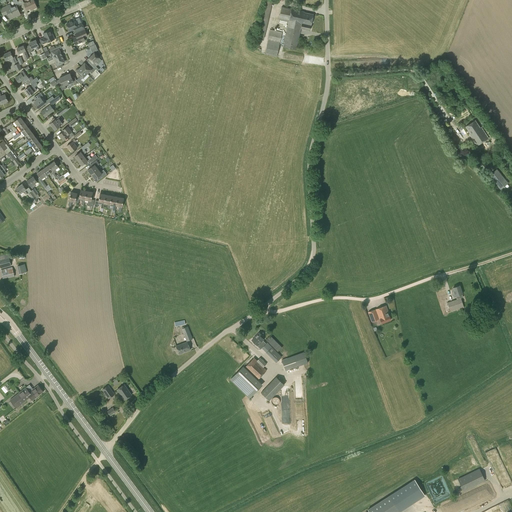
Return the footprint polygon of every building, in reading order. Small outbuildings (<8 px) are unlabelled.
[(20,15),(16,6),(19,5),(17,0),(14,2),(16,6),(11,8),(9,5),(0,9),(2,14),(7,12),(9,17),(16,14),(17,16),(20,15)] [(31,0),(30,0),(26,0),(27,2),(24,3),(27,10),(32,8),(33,9),(37,7),(33,0),(31,0)] [(275,2),(275,0),(264,0),(256,37),(264,39),(273,1),(275,2)] [(309,30),(311,25),(313,15),(304,13),(304,11),(282,7),(279,19),(289,21),(284,43),(283,47),(296,50),(297,46),(301,28),(309,30)] [(77,25),(74,19),(69,22),(70,23),(66,24),(69,31),(74,29),(75,32),(84,28),(82,23),(77,25)] [(280,42),(282,32),(270,29),(268,40),(265,54),(277,57),(280,42)] [(42,45),(47,42),(47,43),(54,39),(50,30),(43,33),(44,37),(39,39),(42,45)] [(76,37),(73,39),(75,45),(85,40),(84,37),(87,36),(85,30),(75,34),(76,37)] [(41,53),(38,45),(36,40),(29,43),(31,48),(35,47),(38,54),(41,53)] [(90,47),(92,53),(98,50),(95,44),(90,47)] [(29,58),(25,51),(25,50),(23,45),(17,48),(19,53),(20,55),(23,54),(26,60),(29,58)] [(48,62),(62,56),(59,49),(56,50),(55,48),(49,50),(51,53),(52,53),(53,56),(47,58),(48,62)] [(13,57),(10,51),(3,54),(6,60),(11,58),(13,64),(17,62),(14,57),(13,57)] [(95,54),(94,53),(89,58),(91,61),(89,63),(92,65),(91,65),(94,68),(96,69),(99,72),(100,71),(96,67),(99,64),(95,61),(99,57),(97,56),(98,56),(96,54),(95,54)] [(62,56),(48,62),(49,65),(56,62),(57,65),(56,65),(57,68),(63,66),(62,63),(64,62),(62,56)] [(94,68),(91,65),(89,67),(84,62),(82,64),(82,65),(80,67),(87,74),(90,71),(92,73),(96,69),(94,68)] [(81,80),(87,74),(80,67),(79,69),(78,68),(75,70),(81,76),(76,80),(79,83),(81,84),(83,82),(81,80)] [(28,83),(33,80),(31,77),(29,78),(23,70),(20,73),(21,74),(15,78),(19,82),(22,80),(23,82),(26,81),(28,83)] [(71,88),(72,86),(79,83),(76,80),(76,79),(75,77),(72,78),(70,74),(68,74),(67,74),(64,75),(68,84),(70,88),(71,88)] [(65,85),(68,84),(64,75),(61,76),(61,77),(59,78),(61,83),(58,84),(61,91),(66,88),(65,85)] [(28,83),(27,84),(29,86),(24,90),(29,96),(34,92),(31,89),(34,87),(38,91),(42,88),(41,86),(39,87),(37,84),(38,84),(36,82),(35,82),(33,80),(28,83)] [(38,108),(45,103),(41,98),(43,97),(40,93),(34,98),(36,100),(34,102),(38,108)] [(52,105),(61,98),(63,96),(62,93),(59,95),(50,102),(52,105)] [(60,116),(69,109),(68,109),(69,108),(68,107),(71,105),(69,103),(57,113),(59,116),(59,115),(60,116)] [(54,110),(51,106),(48,108),(48,107),(41,112),(45,117),(54,110)] [(18,126),(24,122),(20,117),(14,121),(18,126)] [(55,130),(63,124),(58,118),(50,124),(55,130)] [(70,127),(78,121),(77,119),(76,118),(68,124),(70,127)] [(480,128),(475,120),(468,125),(467,125),(466,126),(471,133),(470,134),(477,145),(488,138),(481,127),(480,128)] [(22,131),(27,127),(24,122),(18,126),(22,131)] [(25,136),(31,132),(27,127),(22,131),(25,136)] [(70,138),(74,135),(68,127),(63,130),(64,131),(59,135),(61,138),(62,138),(64,140),(69,137),(70,138)] [(12,134),(17,130),(15,128),(10,132),(4,137),(5,139),(10,135),(11,133),(12,134)] [(29,141),(35,136),(31,132),(25,136),(29,141)] [(33,146),(39,141),(35,136),(29,141),(33,146)] [(71,152),(77,147),(74,143),(76,141),(74,138),(70,141),(71,142),(67,146),(71,152)] [(39,141),(33,146),(36,151),(42,146),(39,141)] [(78,161),(85,156),(84,154),(86,152),(84,149),(90,145),(88,142),(81,147),(83,150),(75,156),(78,161)] [(13,160),(16,158),(11,151),(7,154),(9,157),(9,156),(13,160)] [(85,156),(78,161),(82,165),(90,159),(92,162),(98,158),(95,155),(91,158),(89,155),(86,157),(85,156)] [(91,174),(98,169),(96,167),(99,164),(96,160),(91,164),(93,166),(87,170),(91,174)] [(54,161),(48,165),(54,173),(55,173),(57,171),(55,169),(58,167),(54,161)] [(55,178),(56,176),(48,165),(46,167),(45,167),(44,167),(43,167),(43,168),(43,169),(47,175),(50,173),(51,174),(54,178),(55,178)] [(49,177),(47,175),(43,169),(37,173),(41,179),(44,176),(46,179),(49,177)] [(98,169),(91,174),(95,179),(100,175),(102,178),(107,174),(103,169),(100,172),(98,169)] [(497,169),(489,176),(500,190),(508,183),(497,169)] [(32,188),(36,185),(35,183),(37,182),(33,176),(32,176),(31,176),(30,177),(29,178),(30,178),(27,181),(31,186),(32,188)] [(47,186),(43,180),(40,182),(44,188),(47,192),(51,189),(48,185),(47,186)] [(28,193),(26,189),(22,184),(16,188),(20,194),(21,195),(24,193),(23,192),(23,191),(26,194),(28,193)] [(35,203),(38,201),(37,198),(40,196),(38,194),(38,193),(34,188),(31,191),(32,192),(28,194),(35,203)] [(87,191),(85,200),(88,200),(87,205),(93,206),(94,200),(91,199),(93,192),(89,191),(90,190),(88,190),(88,189),(87,189),(87,191)] [(79,198),(79,197),(77,196),(77,193),(77,191),(76,191),(74,191),(74,192),(71,192),(69,201),(68,206),(71,206),(72,201),(75,202),(75,203),(78,204),(79,199),(79,198)] [(104,203),(106,195),(103,194),(103,193),(102,192),(100,192),(100,193),(99,201),(95,200),(94,206),(98,207),(98,202),(102,203),(101,208),(103,208),(104,203)] [(116,206),(119,206),(119,211),(121,212),(122,207),(124,207),(125,204),(123,204),(124,198),(120,197),(121,196),(119,196),(119,195),(118,195),(118,197),(116,206)] [(0,254),(0,268),(0,269),(11,266),(9,259),(12,258),(11,252),(0,254)] [(19,273),(27,272),(25,264),(18,265),(19,273)] [(3,279),(15,276),(12,267),(1,270),(3,279)] [(456,296),(457,299),(447,302),(450,310),(463,305),(460,295),(463,294),(460,285),(452,287),(454,292),(452,292),(454,297),(456,296)] [(374,318),(379,316),(382,323),(391,319),(389,314),(388,315),(388,313),(389,312),(386,305),(368,312),(370,317),(374,315),(374,318)] [(186,341),(192,339),(188,326),(182,329),(186,341)] [(266,343),(263,340),(264,339),(261,336),(262,335),(259,332),(255,336),(252,340),(257,345),(260,343),(263,346),(266,343)] [(282,348),(271,337),(267,341),(278,352),(282,348)] [(179,353),(190,349),(187,342),(177,346),(179,353)] [(276,362),(282,357),(272,347),(267,342),(266,343),(263,346),(262,348),(266,353),(276,362)] [(282,360),(286,371),(308,363),(304,352),(282,360)] [(266,363),(260,357),(257,360),(254,358),(246,366),(258,378),(266,370),(263,367),(266,363)] [(260,388),(240,369),(230,379),(249,398),(260,388)] [(269,400),(284,385),(276,377),(261,392),(269,400)] [(124,400),(131,395),(124,384),(117,390),(124,400)] [(31,396),(30,397),(33,400),(43,391),(38,385),(29,392),(28,393),(31,396)] [(108,398),(114,394),(108,386),(102,390),(108,398)] [(28,393),(29,392),(26,388),(26,387),(10,400),(17,408),(30,397),(31,396),(28,393)] [(110,416),(116,412),(113,407),(107,411),(110,416)] [(464,491),(486,481),(480,469),(459,479),(464,491)] [(372,511),(400,511),(417,503),(412,495),(397,503),(392,495),(370,507),(372,511)] [(511,506),(509,500),(492,507),(494,510),(495,510),(495,511),(509,511),(511,511),(511,506)]
